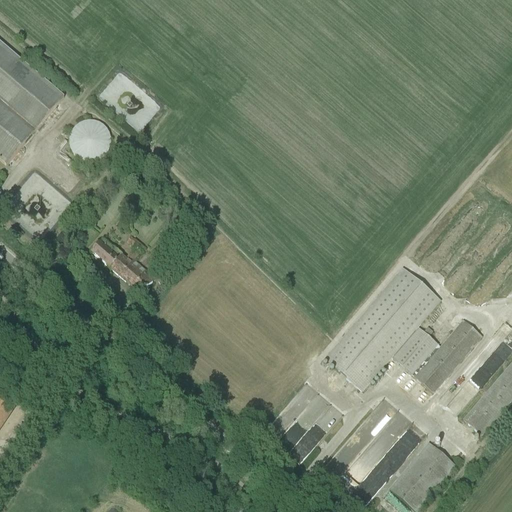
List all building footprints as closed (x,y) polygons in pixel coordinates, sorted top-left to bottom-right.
[(0,45),(0,163),(6,169),(63,99),(0,45)] [(108,146),(109,141),(109,138),(108,134),(106,131),(104,128),(100,125),(98,124),(95,123),(92,122),(88,122),(84,123),(81,125),(77,127),(75,130),(73,133),(72,136),(71,140),(72,143),(72,147),(74,150),(76,153),(79,156),(82,158),(85,159),(89,160),(92,160),(96,159),(100,157),(103,155),(106,152),(107,149),(108,146)] [(146,193),(151,198),(161,188),(156,183),(146,193)] [(124,213),(129,218),(136,212),(131,207),(124,213)] [(180,225),(185,230),(191,223),(186,218),(180,225)] [(200,243),(205,248),(216,236),(210,231),(200,243)] [(91,255),(141,298),(155,282),(153,280),(157,275),(151,270),(147,274),(135,264),(136,262),(135,261),(144,250),(131,238),(126,244),(133,250),(125,260),(121,256),(114,249),(113,250),(103,241),(91,255)] [(441,304),(402,270),(323,362),(362,395),(390,361),(414,380),(440,349),(428,339),(423,334),(418,330),(441,304)] [(440,349),(414,380),(433,396),(481,340),(462,324),(440,349)] [(423,334),(428,339),(432,334),(427,330),(423,334)] [(511,364),(462,422),(481,438),(511,402),(511,364)] [(0,425),(14,405),(6,399),(11,392),(0,385),(0,425)] [(303,464),(340,419),(330,410),(292,455),(303,464)] [(418,511),(456,469),(427,445),(389,492),(410,511),(418,511)]
